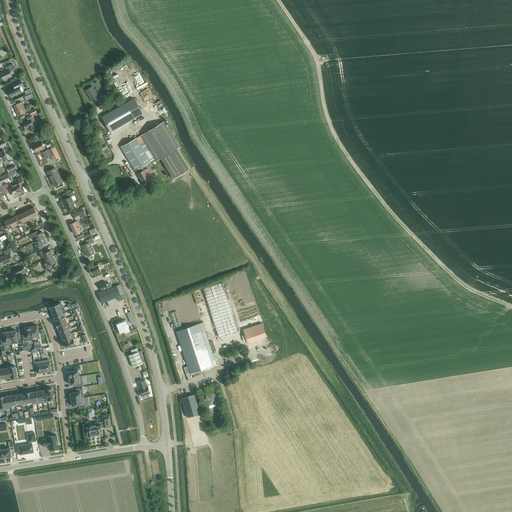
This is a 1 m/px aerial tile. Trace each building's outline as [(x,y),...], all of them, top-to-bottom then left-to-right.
[(0,72),(0,73),(3,80),(12,76),(10,72),(15,69),(13,63),(5,67),(6,70),(0,72)] [(135,66),(133,67),(131,63),(121,67),(124,74),(137,69),(135,66)] [(8,90),(11,97),(22,92),(20,87),(23,85),(20,80),(12,84),(14,87),(8,90)] [(86,90),(93,102),(100,98),(92,86),(86,90)] [(128,101),(101,117),(110,132),(137,117),(128,101)] [(22,102),(14,105),(14,106),(16,110),(24,107),(22,102)] [(24,107),(16,110),(18,115),(26,111),(28,110),(26,106),(24,107)] [(22,123),(25,129),(29,127),(30,131),(35,129),(32,123),(35,121),(32,115),(30,115),(27,117),(28,120),(22,123)] [(164,121),(120,146),(143,183),(153,176),(146,164),(154,159),(156,162),(162,159),(176,179),(190,170),(176,149),(180,147),(164,121)] [(32,145),(35,152),(44,148),(41,141),(43,140),(41,137),(34,140),(36,143),(32,145)] [(48,149),(43,152),(46,158),(51,156),(53,160),(60,157),(55,146),(48,149)] [(4,150),(0,152),(0,156),(3,162),(8,159),(10,162),(13,161),(9,154),(6,155),(4,150)] [(47,172),(49,176),(50,175),(54,186),(62,182),(55,168),(47,172)] [(16,183),(13,185),(18,194),(23,191),(21,186),(25,184),(21,177),(15,180),(16,183)] [(4,185),(2,186),(5,191),(7,190),(7,191),(10,190),(13,196),(18,194),(13,185),(8,187),(7,183),(4,185)] [(66,195),(67,198),(61,201),(63,205),(64,204),(66,207),(66,208),(66,210),(67,210),(68,211),(76,207),(71,197),(74,195),(72,191),(66,195)] [(34,207),(29,210),(33,217),(37,215),(34,207)] [(29,210),(24,212),(28,220),(31,218),(32,221),(34,220),(33,217),(29,210)] [(73,214),(76,220),(86,215),(83,210),(73,214)] [(24,212),(19,214),(24,225),(23,222),(28,220),(24,212)] [(19,214),(14,217),(18,224),(21,223),(22,226),(24,225),(19,214)] [(14,217),(9,219),(15,231),(13,227),(18,224),(14,217)] [(15,231),(9,219),(4,221),(8,229),(11,228),(12,232),(15,231)] [(79,227),(81,226),(78,220),(70,224),(75,234),(79,232),(81,231),(79,227)] [(35,238),(36,241),(44,237),(42,232),(36,234),(35,232),(29,234),(32,239),(35,238)] [(44,237),(36,241),(38,244),(34,245),(37,250),(43,247),(42,245),(47,242),(44,237)] [(90,244),(95,242),(93,237),(86,241),(87,243),(82,246),(87,257),(94,253),(90,244)] [(3,251),(5,255),(0,257),(0,261),(2,266),(13,260),(9,253),(11,252),(9,248),(3,251)] [(43,256),(45,259),(53,255),(50,250),(45,252),(44,249),(38,252),(41,258),(43,256)] [(53,255),(45,259),(46,262),(43,264),(46,270),(52,267),(51,264),(56,262),(53,255)] [(19,266),(13,269),(15,272),(16,276),(24,272),(26,272),(23,265),(24,264),(22,261),(18,263),(19,266)] [(91,268),(89,268),(91,275),(100,271),(98,265),(95,266),(94,265),(90,267),(91,268)] [(106,281),(99,284),(101,291),(108,288),(106,281)] [(207,287),(203,288),(205,296),(219,337),(238,331),(222,282),(207,287)] [(120,284),(98,293),(102,303),(117,297),(118,301),(122,299),(121,295),(124,293),(120,284)] [(59,303),(50,307),(52,312),(61,308),(59,303)] [(61,308),(52,312),(54,317),(63,313),(61,308)] [(170,313),(175,328),(181,325),(176,311),(170,313)] [(63,313),(54,317),(56,322),(65,318),(65,319),(66,318),(64,313),(63,313)] [(56,322),(55,322),(57,328),(58,327),(67,323),(65,319),(65,318),(56,322)] [(116,324),(119,333),(124,331),(125,333),(129,331),(125,320),(116,324)] [(266,320),(246,326),(250,341),(270,335),(266,320)] [(67,323),(58,327),(60,332),(69,328),(69,329),(71,328),(69,322),(67,323)] [(199,323),(176,331),(190,374),(213,366),(216,365),(212,353),(209,341),(202,322),(199,323)] [(38,325),(31,326),(33,337),(36,336),(37,339),(40,338),(39,336),(38,325)] [(26,334),(23,335),(24,341),(33,339),(33,337),(31,326),(26,327),(25,327),(26,334)] [(69,328),(60,332),(62,337),(71,333),(69,329),(69,328)] [(14,331),(10,331),(12,344),(18,343),(21,343),(21,341),(19,332),(16,333),(16,330),(14,331)] [(4,339),(1,340),(1,341),(2,346),(5,345),(12,344),(10,331),(5,332),(3,332),(4,339)] [(71,333),(62,337),(63,342),(73,338),(73,339),(75,338),(73,333),(71,333)] [(63,342),(65,348),(75,344),(73,339),(73,338),(63,342)] [(128,355),(133,367),(142,363),(138,351),(128,355)] [(49,360),(42,361),(44,372),(51,371),(49,360)] [(42,361),(36,362),(37,373),(44,372),(42,361)] [(75,370),(68,371),(69,378),(79,376),(78,370),(81,369),(80,366),(74,367),(75,370)] [(143,374),(148,374),(148,369),(138,370),(139,379),(144,379),(143,374)] [(79,376),(69,378),(70,384),(77,383),(77,386),(83,385),(83,382),(81,376),(79,376)] [(138,389),(141,396),(150,393),(147,386),(146,386),(144,381),(138,383),(140,388),(138,389)] [(77,392),(70,393),(70,394),(71,399),(81,398),(84,398),(82,388),(78,389),(76,389),(77,392)] [(216,405),(220,404),(216,392),(206,395),(207,400),(204,401),(206,408),(209,407),(209,405),(216,403),(216,405)] [(199,410),(194,394),(181,398),(187,417),(200,414),(199,410)] [(81,398),(71,399),(72,406),(79,405),(79,408),(85,407),(85,404),(84,398),(81,398)] [(87,427),(86,427),(88,436),(88,437),(93,436),(97,436),(97,435),(102,435),(103,435),(102,434),(101,428),(104,427),(104,428),(111,427),(109,416),(102,417),(103,421),(100,422),(100,425),(96,425),(91,426),(87,427)] [(30,444),(18,446),(20,454),(25,454),(34,452),(32,444),(31,442),(36,441),(35,432),(27,433),(29,442),(30,444)] [(48,438),(42,439),(43,446),(47,446),(47,445),(49,445),(50,449),(59,448),(57,435),(48,436),(48,438)] [(10,448),(0,449),(0,457),(3,457),(7,456),(11,456),(10,452),(14,451),(14,446),(9,447),(10,448)]
